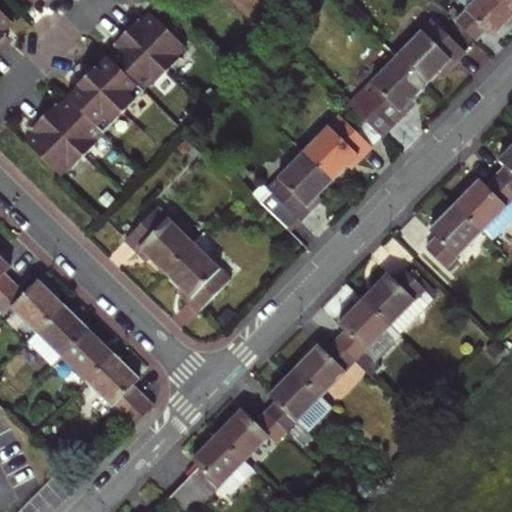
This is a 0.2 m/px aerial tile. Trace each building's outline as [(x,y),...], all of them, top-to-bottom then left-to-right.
[(511,18),(511,6),(505,0),(476,0),(455,21),(476,42),(488,31),(494,37),(511,18)] [(0,46),(9,37),(6,30),(1,26),(10,16),(0,6),(0,46)] [(152,11),(142,21),(146,25),(156,16),(152,11)] [(14,21),(10,16),(1,26),(6,30),(14,21)] [(64,110),(60,105),(57,103),(51,102),(30,123),(34,131),(39,135),(29,145),(60,175),(70,167),(73,169),(98,143),(96,140),(151,83),(155,85),(188,46),(156,16),(146,25),(142,21),(134,17),(123,28),(111,40),(116,48),(120,52),(112,60),(108,56),(67,98),(72,102),(64,110)] [(434,21),(397,58),(426,86),(445,67),(450,70),(467,53),(434,21)] [(108,56),(112,60),(120,52),(116,48),(108,56)] [(407,106),(426,86),(397,58),(350,105),(361,116),(383,138),(411,110),(407,106)] [(67,98),(60,105),(64,110),(72,102),(67,98)] [(341,115),(304,153),(333,182),(353,162),(357,165),(373,147),(352,126),(341,115)] [(361,116),(352,126),(373,147),(383,138),(361,116)] [(24,141),(29,145),(39,135),(34,131),(24,141)] [(511,191),(511,149),(501,160),(508,167),(498,177),(511,191)] [(304,153),(257,201),(288,231),(318,205),(314,201),(333,182),(304,153)] [(511,202),(511,191),(498,177),(488,187),(482,181),(456,207),(483,232),(511,202)] [(148,253),(168,272),(195,244),(157,207),(126,239),(144,257),(148,253)] [(483,232),(456,207),(432,231),(438,238),(428,248),(448,268),(483,232)] [(231,280),(195,244),(168,272),(187,291),(183,295),(200,312),(231,280)] [(0,257),(0,298),(14,284),(4,274),(10,267),(0,257)] [(364,301),(400,335),(435,298),(407,270),(396,281),(390,275),(364,301)] [(14,284),(0,298),(0,309),(5,314),(12,306),(37,332),(63,305),(38,280),(24,294),(14,284)] [(356,362),(371,376),(380,366),(377,362),(400,335),(364,301),(340,325),(346,332),(336,342),(356,362)] [(37,332),(62,356),(88,330),(63,305),(37,332)] [(88,381),(113,354),(88,330),(62,356),(88,381)] [(356,362),(336,342),(327,351),(321,345),(295,372),(321,397),(356,362)] [(138,379),(113,354),(88,381),(113,406),(134,427),(155,406),(133,385),(138,379)] [(321,397),(295,372),(271,396),(277,403),(267,413),(287,433),(321,397)] [(218,435),(245,462),(271,436),(278,442),(287,433),(267,413),(257,423),(243,409),(218,435)] [(245,462),(218,435),(193,460),(200,468),(190,478),(210,498),(219,507),(254,471),(245,462)] [(210,498),(190,478),(180,489),(199,508),(210,498)] [(195,511),(199,508),(180,489),(170,498),(184,511),(195,511)]
